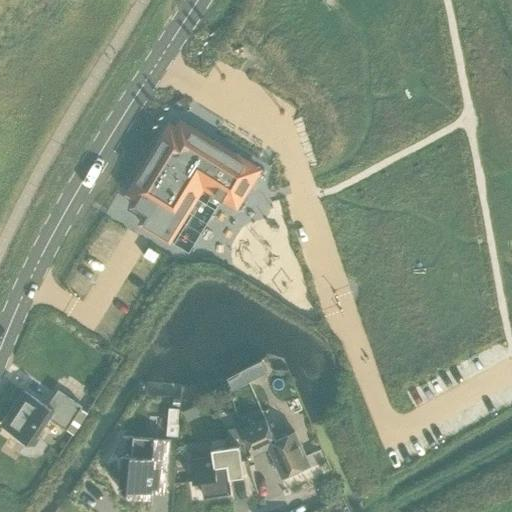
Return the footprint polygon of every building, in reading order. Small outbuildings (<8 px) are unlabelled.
[(170,125),(128,194),(137,200),(132,207),(146,216),(156,222),(153,227),(166,234),(169,230),(174,233),(203,187),(236,208),(259,170),(180,122),(176,129),(170,125)] [(88,413),(81,408),(82,406),(58,390),(47,406),(24,391),(1,424),(34,446),(38,440),(36,438),(49,418),(66,430),(67,429),(75,435),(88,413)] [(183,412),(188,421),(200,415),(195,406),(183,412)] [(169,408),(166,436),(178,437),(179,425),(178,425),(179,409),(169,408)] [(252,456),(269,448),(282,477),(310,465),(295,432),(276,441),(266,419),(241,430),(252,456)] [(231,439),(241,437),(239,426),(229,428),(231,439)] [(144,486),(166,488),(170,440),(155,438),(155,439),(123,436),(113,452),(121,457),(119,488),(119,490),(120,491),(120,492),(121,493),(123,495),(125,496),(126,496),(143,498),(144,486)] [(230,479),(244,476),(239,445),(211,449),(213,457),(191,460),(190,448),(188,449),(193,481),(201,480),(204,496),(232,492),(230,479)]
